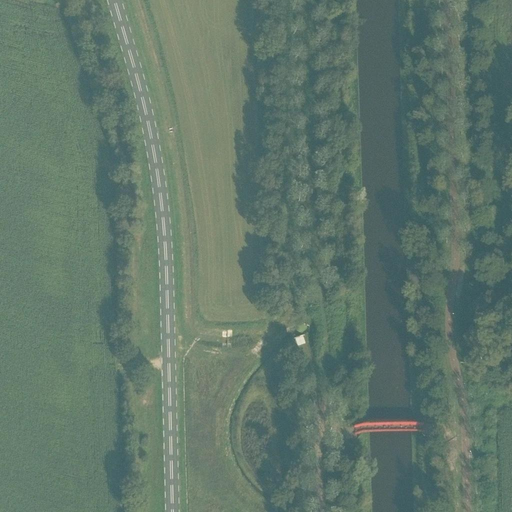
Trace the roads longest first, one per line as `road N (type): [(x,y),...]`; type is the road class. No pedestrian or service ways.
road 1 (secondary): [(172,511),(159,188),(113,0)]
road 2 (track): [(470,0),(469,251),(451,285)]
